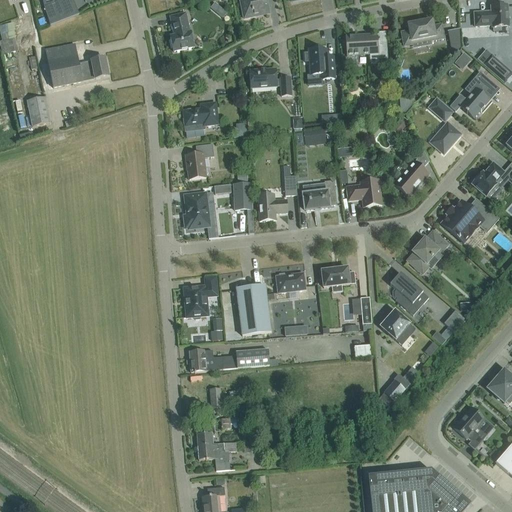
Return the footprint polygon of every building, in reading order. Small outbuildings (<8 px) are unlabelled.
[(55,0),(57,6),(42,9),(49,27),(79,15),(72,0),(55,0)] [(268,12),(265,0),(242,0),(240,1),(244,20),(255,17),(254,15),(268,12)] [(491,8),(491,13),(474,14),(475,28),(492,27),(492,29),(493,29),(493,33),(501,32),(501,28),(509,28),(508,7),(503,7),(503,5),(495,6),(495,8),(491,8)] [(173,53),(194,48),(190,33),(189,33),(185,14),(170,18),(174,36),(170,37),(173,53)] [(412,43),(430,40),(430,42),(444,40),(441,26),(434,27),(432,21),(408,26),(409,32),(401,33),(404,47),(413,46),(412,43)] [(454,32),(449,33),(451,45),(453,56),(458,51),(460,49),(459,31),(454,32)] [(0,41),(0,45),(2,55),(18,51),(14,32),(2,35),(3,40),(0,41)] [(347,57),(370,56),(370,64),(388,63),(386,33),(377,34),(377,39),(361,40),(361,37),(345,38),(347,57)] [(109,78),(105,59),(91,62),(91,63),(79,65),(75,46),(46,52),(53,89),(82,83),(94,81),(95,81),(109,78)] [(327,62),(327,51),(309,52),(309,54),(305,54),(305,63),(310,63),(311,76),(321,76),(322,81),(335,80),(334,62),(327,62)] [(463,53),(458,59),(465,66),(470,59),(463,53)] [(511,75),(511,74),(491,56),(483,65),(505,84),(511,75)] [(38,69),(35,57),(29,58),(31,70),(38,69)] [(250,72),(251,90),(277,88),(281,88),(281,98),(291,97),(290,79),(280,80),(280,81),(276,81),(276,71),(265,71),(265,72),(261,72),(250,72)] [(460,97),(450,108),(456,113),(460,108),(465,113),(467,115),(468,114),(474,120),(489,102),(486,99),(492,93),(487,89),(491,84),(480,74),(476,79),(477,80),(471,87),(474,90),(465,101),(460,97)] [(414,98),(399,99),(400,114),(405,114),(415,103),(414,98)] [(45,99),(35,101),(27,102),(32,128),(50,124),(45,99)] [(445,122),(452,114),(437,101),(429,109),(445,122)] [(185,126),(185,128),(185,133),(186,132),(186,128),(203,126),(203,128),(218,126),(216,105),(200,107),(201,111),(193,112),(192,110),(187,111),(187,112),(183,113),(184,120),(183,121),(183,125),(185,126)] [(341,116),(333,116),(334,125),(342,124),(341,116)] [(402,117),(396,124),(404,130),(409,123),(402,117)] [(443,155),(460,136),(447,125),(431,144),(443,155)] [(206,169),(205,169),(204,160),(214,159),(212,146),(195,148),(196,156),(185,157),(186,168),(187,167),(189,181),(206,179),(205,176),(207,176),(208,174),(208,170),(206,169)] [(421,186),(429,176),(422,170),(429,163),(422,149),(414,159),(416,161),(414,163),(405,173),(411,177),(407,182),(401,177),(394,186),(409,199),(416,191),(416,190),(420,185),(421,186)] [(495,184),(504,174),(493,165),(481,179),(479,178),(478,179),(477,178),(476,178),(472,183),(472,184),(473,185),(472,186),(486,198),(496,185),(495,184)] [(296,178),(284,179),(285,198),(297,197),(296,178)] [(382,207),(379,182),(360,184),(361,187),(346,189),(348,203),(358,202),(358,201),(362,200),(363,209),(382,207)] [(337,207),(334,183),(325,184),(326,194),(303,196),(305,212),(329,209),(329,207),(337,207)] [(234,186),(235,212),(252,211),(251,185),(234,186)] [(230,186),(214,188),(215,196),(231,194),(230,186)] [(206,195),(185,197),(187,220),(184,221),(186,230),(189,229),(189,231),(195,230),(195,232),(203,231),(203,229),(210,228),(207,205),(214,205),(213,195),(206,196),(206,195)] [(258,197),(259,223),(276,222),(275,214),(279,214),(279,215),(287,215),(286,202),(274,203),(274,196),(258,197)] [(487,234),(498,221),(480,205),(473,213),(461,203),(441,225),(464,245),(479,227),(487,234)] [(442,256),(441,254),(447,246),(432,234),(426,241),(425,240),(413,254),(414,255),(407,263),(422,275),(429,268),(431,269),(442,256)] [(350,286),(348,274),(347,269),(322,273),(324,289),(350,286)] [(278,295),(305,291),(303,275),(286,277),(284,275),(279,276),(278,278),(276,278),(278,295)] [(423,294),(400,275),(390,287),(396,292),(394,294),(394,298),(397,300),(395,302),(407,312),(417,300),(423,306),(429,300),(423,294)] [(217,297),(217,289),(216,279),(205,280),(205,288),(184,290),(186,320),(194,319),(195,321),(199,321),(200,319),(201,319),(201,318),(208,318),(206,298),(217,297)] [(271,334),(265,287),(236,291),(242,337),(271,334)] [(372,325),(369,300),(360,300),(363,326),(372,325)] [(472,312),(471,304),(460,304),(460,313),(472,312)] [(405,332),(411,337),(416,331),(410,326),(395,312),(388,320),(386,318),(380,326),(381,327),(380,329),(396,342),(405,332)] [(466,321),(455,312),(444,325),(455,334),(466,321)] [(372,345),(353,346),(354,358),(373,356),(372,345)] [(213,352),(189,354),(191,374),(206,373),(278,366),(277,361),(269,361),(269,351),(236,354),(236,357),(222,359),(213,359),(213,352)] [(511,395),(511,378),(504,372),(488,391),(495,397),(495,398),(496,399),(497,400),(498,401),(499,401),(504,405),(506,403),(509,405),(510,405),(511,402),(511,395)] [(395,382),(383,395),(394,404),(405,391),(395,382)] [(221,390),(210,390),(211,412),(222,412),(221,390)] [(236,392),(230,393),(230,403),(237,402),(237,412),(230,413),(230,418),(241,418),(241,413),(262,412),(261,400),(252,401),(252,396),(236,397),(236,392)] [(473,433),(484,420),(472,410),(454,430),(466,441),(467,440),(471,443),(468,446),(474,452),(483,441),(477,436),(476,436),(473,433)] [(197,436),(198,448),(206,447),(207,453),(218,452),(223,450),(222,445),(213,446),(212,435),(197,436)] [(257,452),(256,442),(243,443),(244,453),(257,452)] [(237,453),(236,443),(224,445),(224,450),(223,451),(223,450),(218,452),(207,453),(206,447),(198,448),(199,462),(206,461),(206,462),(207,462),(207,461),(215,461),(216,473),(229,472),(228,454),(237,453)] [(511,446),(496,465),(511,479),(511,446)] [(431,471),(368,478),(371,511),(459,511),(467,504),(458,496),(456,497),(435,479),(437,476),(431,471)] [(220,511),(219,497),(224,497),(224,489),(207,490),(208,498),(202,499),(202,511),(220,511)]
